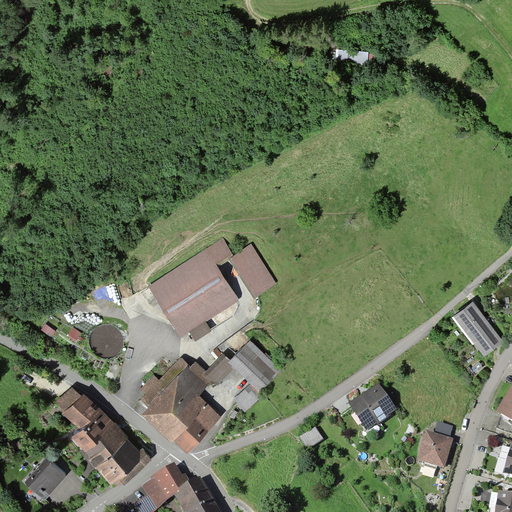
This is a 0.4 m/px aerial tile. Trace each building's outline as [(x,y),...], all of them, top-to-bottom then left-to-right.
[(276,278),(250,242),(234,253),(259,290),(276,278)] [(204,251),(156,285),(185,327),(234,293),(204,251)] [(487,351),(500,342),(476,309),(462,318),(487,351)] [(279,366),(249,338),(232,355),(256,378),(239,394),(243,397),(251,389),(253,391),(279,366)] [(146,394),(141,400),(148,406),(141,414),(170,441),(172,438),(188,453),(221,417),(200,397),(212,383),(203,374),(205,371),(196,362),(192,367),(181,356),(159,380),(154,375),(141,389),(146,394)] [(103,410),(84,394),(81,397),(72,387),(55,402),(64,412),(62,413),(80,430),(103,410)] [(511,388),(495,419),(511,428),(511,388)] [(378,390),(356,405),(367,420),(376,414),(379,418),(387,412),(384,408),(388,405),(378,390)] [(80,430),(72,437),(82,449),(78,452),(112,490),(116,487),(121,482),(124,485),(152,460),(142,449),(138,452),(127,440),(129,439),(103,410),(80,430)] [(317,427),(304,438),(310,446),(323,435),(317,427)] [(453,438),(426,430),(418,460),(445,467),(453,438)] [(511,474),(511,442),(503,472),(511,474)] [(49,459),(29,481),(46,496),(66,474),(49,459)] [(200,475),(190,481),(185,473),(183,474),(175,462),(151,477),(153,479),(142,486),(148,495),(156,507),(175,495),(185,511),(186,511),(212,496),(200,475)] [(154,511),(157,510),(156,507),(148,495),(133,504),(137,511),(154,511)] [(288,511),(294,505),(283,495),(277,502),(287,511),(288,511)] [(221,511),(212,496),(186,511),(221,511)] [(511,511),(511,500),(502,499),(501,502),(500,511),(499,511),(511,511)]
